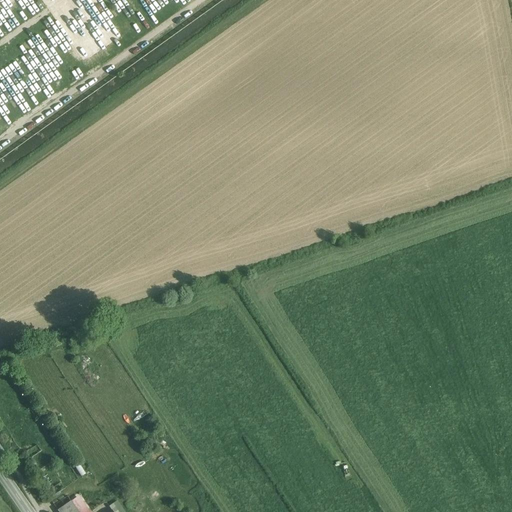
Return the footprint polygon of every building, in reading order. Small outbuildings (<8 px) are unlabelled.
[(39,19),(45,17),(39,4),(34,6),(39,19)] [(57,26),(61,24),(56,11),(51,12),(57,26)] [(23,14),(15,19),(28,40),(37,34),(23,14)] [(34,55),(12,67),(16,76),(39,64),(34,55)] [(45,59),(60,83),(67,78),(52,55),(45,59)] [(53,504),(56,508),(69,499),(67,495),(53,504)] [(71,502),(77,511),(88,511),(78,497),(71,502)] [(58,510),(58,511),(77,511),(71,502),(58,510)]
